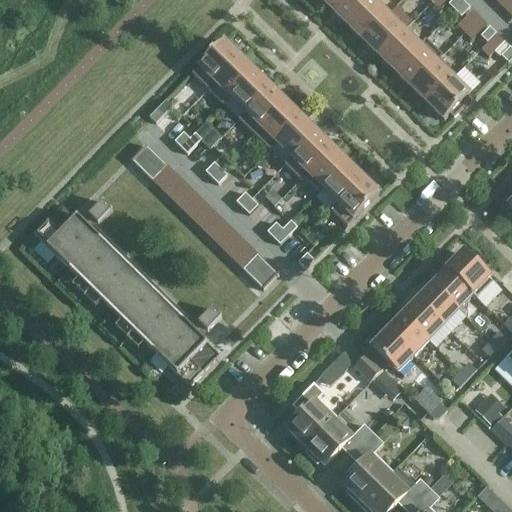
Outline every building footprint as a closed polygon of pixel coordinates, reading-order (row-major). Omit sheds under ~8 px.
[(338,0),(319,0),(329,10),(338,0)] [(370,0),(371,1),(371,0),(338,0),(329,10),(345,26),(370,0)] [(387,16),(371,1),(370,0),(345,26),(362,42),(387,16)] [(455,13),(463,4),(459,0),(454,0),(448,6),(455,13)] [(463,4),(455,13),(461,19),(470,10),(463,4)] [(403,32),(387,16),(362,42),(378,58),(403,32)] [(487,44),(496,35),(489,29),(481,38),(487,44)] [(419,48),(403,32),(378,58),(394,74),(419,48)] [(487,44),(480,52),(500,72),(508,65),(511,60),(511,51),(510,49),(496,35),(487,44)] [(394,74),(410,90),(435,64),(438,60),(440,62),(443,59),(425,42),(419,48),(394,74)] [(208,93),(240,60),(223,44),(191,76),(208,93)] [(255,75),(240,60),(208,93),(223,107),(230,101),(230,100),(255,75)] [(438,60),(435,64),(410,90),(427,106),(452,80),(452,81),(456,77),(440,62),(438,60)] [(245,115),(270,90),(263,83),(255,75),(230,100),(230,101),(223,107),(238,121),(244,115),(245,115)] [(468,97),(452,81),(452,80),(427,106),(444,122),(449,117),(453,120),(467,106),(463,102),(468,97)] [(285,105),(270,90),(245,115),(244,115),(238,121),(254,137),(285,105)] [(165,103),(149,120),(156,126),(172,109),(165,103)] [(301,120),(285,105),(254,137),(270,153),(276,146),(276,145),(301,120)] [(276,145),(276,146),(291,160),(316,135),(301,120),(276,145)] [(181,150),(190,142),(183,135),(174,144),(181,150)] [(332,150),(316,135),(291,160),(284,167),(301,183),(304,180),(303,179),(332,150)] [(190,142),(196,148),(201,142),(195,136),(190,142)] [(196,148),(190,142),(181,150),(187,157),(196,148)] [(131,163),(132,165),(133,164),(152,183),(166,169),(147,150),(147,149),(146,148),(131,163)] [(319,195),(323,191),(322,191),(347,165),(332,150),(303,179),(304,180),(319,195)] [(205,174),(211,181),(220,172),(214,165),(205,174)] [(362,181),(347,165),(322,191),(323,191),(337,205),(338,206),(362,181)] [(227,178),(220,172),(211,181),(218,187),(227,178)] [(338,206),(337,205),(330,212),(347,229),(379,196),(362,181),(338,206)] [(236,205),(242,211),(251,202),(245,196),(236,205)] [(257,208),(251,202),(242,211),(249,217),(257,208)] [(89,218),(98,227),(112,213),(103,204),(89,218)] [(69,271),(99,241),(77,219),(61,236),(48,223),(34,237),(69,271)] [(282,232),(273,241),(279,247),(296,230),(290,224),(282,232)] [(273,241),(282,232),(275,226),(267,235),(273,241)] [(99,241),(69,271),(90,292),(120,262),(99,241)] [(297,265),(305,272),(313,263),(306,256),(297,265)] [(474,297),(473,298),(476,301),(493,285),(482,274),(486,271),(474,259),(470,263),(463,256),(448,272),(474,297)] [(263,291),(262,291),(263,293),(278,277),(277,276),(276,277),(257,258),(243,272),(263,291)] [(90,292),(112,313),(142,283),(120,262),(90,292)] [(448,272),(433,287),(458,313),(473,298),(474,297),(448,272)] [(112,313),(133,334),(163,304),(142,283),(112,313)] [(417,303),(443,328),(458,313),(433,287),(417,303)] [(417,303),(402,318),(428,343),(443,328),(417,303)] [(133,334),(155,355),(185,325),(163,304),(133,334)] [(198,326),(207,334),(207,335),(221,320),(212,311),(198,326)] [(402,318),(387,333),(413,359),(428,343),(402,318)] [(220,359),(207,346),(185,325),(155,355),(190,390),(220,359)] [(413,359),(387,333),(371,350),(397,375),(413,359)] [(490,344),(497,351),(506,342),(498,335),(490,344)] [(497,351),(490,344),(482,352),(489,359),(497,351)] [(366,357),(354,370),(354,371),(355,370),(362,377),(361,377),(362,378),(369,384),(369,385),(382,372),(381,372),(374,365),(373,365),(367,358),(366,357)] [(460,375),(467,382),(476,373),(468,366),(460,375)] [(320,389),(334,403),(357,381),(343,367),(320,389)] [(373,384),(379,390),(389,380),(383,374),(373,384)] [(467,382),(460,375),(452,383),(459,390),(467,382)] [(333,423),(337,420),(318,402),(324,397),(313,386),(292,409),(301,418),(287,432),(306,451),(333,423)] [(474,413),(493,431),(503,420),(499,416),(505,410),(490,397),(474,413)] [(393,406),(387,414),(400,423),(406,415),(393,406)] [(439,422),(446,414),(447,413),(441,406),(429,418),(433,422),(439,422)] [(511,429),(503,420),(493,431),(492,432),(504,443),(511,434),(511,429)] [(351,441),(333,423),(306,451),(308,453),(306,456),(317,466),(319,464),(324,469),(345,447),(355,456),(374,437),(364,428),(351,441)] [(380,431),(374,437),(382,445),(388,439),(380,431)] [(374,437),(355,456),(364,465),(343,487),(349,493),(347,495),(359,508),(389,478),(389,479),(393,475),(374,456),(383,447),(382,445),(374,437)] [(427,477),(420,483),(429,492),(436,486),(427,477)] [(391,511),(401,502),(411,511),(429,492),(420,483),(407,496),(389,479),(389,478),(359,508),(363,511),(391,511)] [(507,511),(485,491),(476,501),(487,511),(507,511)] [(411,511),(430,511),(439,502),(429,492),(411,511)]
